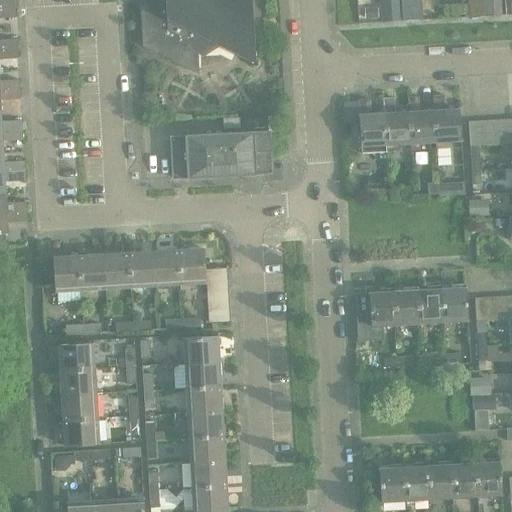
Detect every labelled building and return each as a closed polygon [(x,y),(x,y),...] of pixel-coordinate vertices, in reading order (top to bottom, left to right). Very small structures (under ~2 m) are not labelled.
[(0,0),(0,9),(15,9),(14,0),(0,0)] [(139,0),(143,47),(194,73),(195,69),(199,69),(198,50),(214,40),(223,45),(231,49),(251,35),(248,0),(139,0)] [(401,20),(400,0),(380,0),(381,21),(401,20)] [(484,0),(486,13),(500,12),(499,0),(484,0)] [(484,1),(468,1),(469,16),(485,15),(484,1)] [(378,7),(367,8),(368,18),(378,18),(378,7)] [(15,9),(0,9),(0,19),(15,18),(15,9)] [(0,50),(17,49),(16,40),(0,40),(0,50)] [(17,49),(0,50),(0,60),(17,59),(17,49)] [(0,91),(19,90),(19,81),(0,81),(0,91)] [(19,90),(0,91),(0,111),(1,112),(0,102),(0,101),(20,100),(19,90)] [(432,96),(433,111),(434,111),(436,143),(435,143),(436,150),(462,148),(459,110),(444,111),(444,96),(432,96)] [(408,98),(408,113),(409,113),(411,144),(410,144),(411,151),(436,150),(435,143),(436,143),(434,111),(433,111),(420,112),(419,97),(408,98)] [(383,99),(384,114),(386,146),(385,146),(386,153),(411,151),(410,144),(411,144),(409,113),(408,113),(395,114),(394,99),(383,99)] [(384,114),(370,115),(369,100),(358,101),(361,154),(386,153),(385,146),(386,146),(384,114)] [(1,112),(0,111),(0,132),(21,131),(21,121),(1,122),(1,112)] [(492,121),(480,122),(482,146),(494,145),(492,121)] [(504,121),(492,121),(494,145),(506,145),(504,121)] [(482,146),(480,122),(468,123),(470,147),(478,146),(482,146)] [(21,131),(0,132),(0,152),(3,153),(2,142),(22,141),(21,131)] [(172,181),(239,177),(246,176),(259,183),(263,175),(272,175),(270,132),(170,138),(172,181)] [(478,146),(470,147),(470,157),(479,157),(478,146)] [(3,153),(0,152),(0,173),(24,172),(23,162),(3,163),(3,153)] [(470,157),(471,171),(480,171),(479,157),(470,157)] [(480,171),(471,171),(472,185),(481,185),(480,171)] [(24,172),(0,173),(0,193),(5,193),(5,183),(24,181),(24,172)] [(455,183),(440,184),(441,195),(456,195),(455,183)] [(387,190),(377,191),(378,199),(387,198),(387,190)] [(5,193),(0,193),(0,214),(26,213),(26,203),(6,204),(5,193)] [(483,200),(469,200),(469,216),(484,215),(483,200)] [(26,213),(0,214),(0,248),(6,248),(5,235),(7,235),(7,224),(27,222),(26,213)] [(204,250),(178,251),(180,286),(206,284),(206,281),(205,270),(204,250)] [(178,251),(154,253),(156,287),(180,286),(178,251)] [(154,253),(129,254),(131,288),(156,287),(154,253)] [(129,254),(104,256),(106,290),(131,288),(129,254)] [(104,256),(79,257),(81,291),(106,290),(104,256)] [(81,291),(79,257),(54,259),(56,293),(57,293),(58,303),(82,302),(81,291)] [(227,269),(205,270),(206,281),(227,280),(227,269)] [(227,280),(206,281),(206,284),(206,292),(228,291),(227,280)] [(451,289),(442,290),(441,290),(443,323),(467,321),(467,323),(468,323),(466,285),(451,285),(451,289)] [(427,291),(418,291),(417,291),(419,324),(443,323),(441,290),(442,290),(442,286),(427,287),(427,291)] [(403,292),(394,292),(393,293),(395,326),(419,324),(417,291),(418,291),(418,287),(403,288),(403,292)] [(370,294),(370,290),(369,290),(372,342),(383,341),(382,326),(395,326),(393,293),(394,292),(394,289),(379,290),(379,293),(370,294)] [(228,291),(206,292),(207,303),(229,301),(228,291)] [(511,319),(511,297),(499,298),(500,322),(511,321),(511,319)] [(488,322),(487,298),(475,299),(476,323),(488,322)] [(499,298),(487,298),(488,322),(500,322),(499,298)] [(229,301),(207,303),(207,313),(229,312),(229,301)] [(229,312),(207,313),(208,324),(230,323),(229,312)] [(200,319),(182,320),(183,329),(200,328),(200,319)] [(183,329),(182,320),(165,321),(166,330),(183,329)] [(150,322),(133,323),(134,332),(151,331),(150,322)] [(134,332),(133,323),(116,324),(116,333),(134,332)] [(101,325),(83,326),(84,335),(101,334),(101,325)] [(84,335),(83,326),(66,327),(67,336),(84,335)] [(477,333),(477,348),(486,347),(485,333),(477,333)] [(184,339),(185,364),(219,362),(218,337),(184,339)] [(150,341),(140,341),(141,359),(151,358),(150,341)] [(59,346),(60,372),(95,370),(93,344),(59,346)] [(486,347),(477,348),(478,362),(487,361),(486,347)] [(126,350),(127,368),(136,367),(135,350),(126,350)] [(459,354),(445,355),(446,364),(460,363),(459,354)] [(446,364),(445,355),(431,356),(432,365),(446,364)] [(411,357),(397,358),(398,367),(412,366),(411,357)] [(398,367),(397,358),(383,359),(384,368),(398,367)] [(219,362),(185,364),(187,389),(221,387),(219,362)] [(136,367),(127,368),(128,385),(137,385),(136,367)] [(95,370),(60,372),(62,396),(96,394),(95,370)] [(142,374),(143,391),(153,391),(152,373),(142,374)] [(488,381),(471,382),(472,396),(489,395),(488,381)] [(221,387),(187,389),(188,414),(222,412),(221,387)] [(153,391),(143,391),(144,409),(154,408),(153,391)] [(96,394),(62,396),(63,421),(98,419),(96,394)] [(489,395),(472,396),(473,410),(495,409),(494,395),(489,395)] [(128,400),(129,417),(139,417),(138,399),(128,400)] [(222,412),(188,414),(189,438),(224,436),(222,412)] [(139,417),(129,417),(131,435),(140,434),(139,417)] [(98,419),(63,421),(65,447),(99,445),(98,419)] [(145,424),(146,441),(156,440),(155,423),(145,424)] [(224,436),(189,438),(191,463),(225,461),(224,436)] [(156,440),(146,441),(147,458),(157,458),(156,440)] [(141,448),(123,450),(124,459),(141,458),(141,448)] [(108,450),(90,451),(91,461),(108,460),(108,450)] [(91,461),(90,451),(73,452),(73,462),(91,461)] [(485,464),(476,464),(475,464),(477,499),(502,498),(500,459),(485,460),(485,464)] [(225,461),(191,463),(192,488),(227,486),(225,461)] [(461,465),(452,466),(451,466),(453,500),(477,499),(475,464),(476,464),(476,461),(461,461),(461,465)] [(437,466),(428,467),(427,467),(429,502),(453,500),(451,466),(452,466),(452,462),(437,463),(437,466)] [(413,468),(404,468),(403,468),(405,503),(429,502),(427,467),(428,467),(428,463),(413,464),(413,468)] [(380,470),(380,466),(379,466),(381,505),(405,503),(403,468),(404,468),(404,465),(389,465),(389,469),(380,470)] [(148,473),(149,491),(159,490),(158,473),(148,473)] [(227,486),(192,488),(193,511),(215,511),(228,511),(227,486)] [(159,490),(149,491),(150,508),(160,507),(159,490)] [(144,511),(143,499),(118,500),(118,511),(144,511)] [(118,511),(118,500),(93,502),(93,511),(118,511)] [(93,511),(93,502),(68,503),(68,511),(93,511)]
